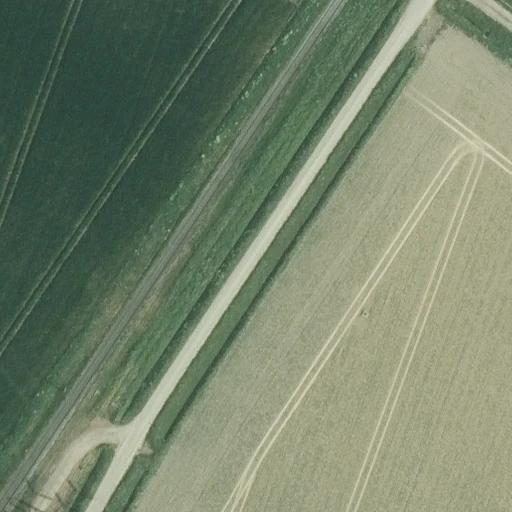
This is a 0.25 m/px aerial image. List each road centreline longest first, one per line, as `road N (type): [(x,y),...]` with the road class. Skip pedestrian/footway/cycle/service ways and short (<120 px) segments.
road 1 (unclassified): [(127,446),(424,0)]
road 2 (unclassified): [(33,511),(89,437),(127,446)]
